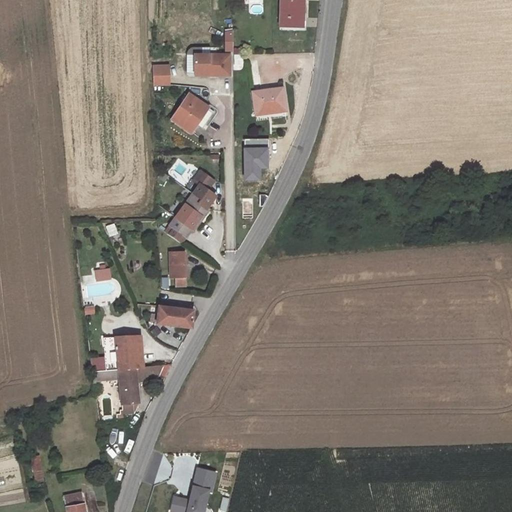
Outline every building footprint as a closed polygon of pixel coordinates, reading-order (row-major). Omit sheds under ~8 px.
[(301,0),(281,0),(280,28),(300,29),(301,0)] [(194,55),(209,54),(209,47),(193,47),(192,47),(190,48),(189,49),(188,49),(188,50),(187,51),(187,52),(186,53),(186,54),(186,55),(186,74),(194,74),(194,55)] [(209,54),(194,55),(194,74),(229,73),(229,54),(209,54)] [(167,69),(152,69),(153,86),(168,86),(167,69)] [(283,87),(253,90),(255,111),(285,109),(283,87)] [(188,98),(172,123),(191,135),(196,127),(199,122),(205,126),(213,114),(188,98)] [(199,122),(196,127),(202,131),(205,126),(199,122)] [(163,238),(179,250),(214,202),(207,196),(214,187),(199,178),(193,186),(198,190),(163,238)] [(114,223),(105,226),(109,241),(118,239),(114,223)] [(185,261),(168,261),(170,290),(186,289),(185,261)] [(94,269),(94,281),(110,280),(110,269),(94,269)] [(157,325),(189,328),(192,325),(193,311),(158,308),(157,313),(154,313),(154,322),(157,323),(157,325)] [(103,375),(140,371),(138,338),(100,341),(102,363),(103,375)] [(90,363),(92,376),(103,375),(102,363),(90,363)] [(158,369),(140,371),(103,375),(92,376),(91,376),(92,387),(118,385),(119,405),(137,405),(136,384),(156,382),(158,369)] [(137,405),(119,405),(119,415),(131,415),(137,405)] [(117,447),(111,449),(116,466),(123,464),(117,447)] [(39,455),(29,457),(34,484),(44,482),(39,455)] [(195,468),(187,500),(172,496),(169,511),(172,511),(201,511),(212,473),(195,468)] [(83,511),(81,496),(64,499),(66,511),(83,511)]
